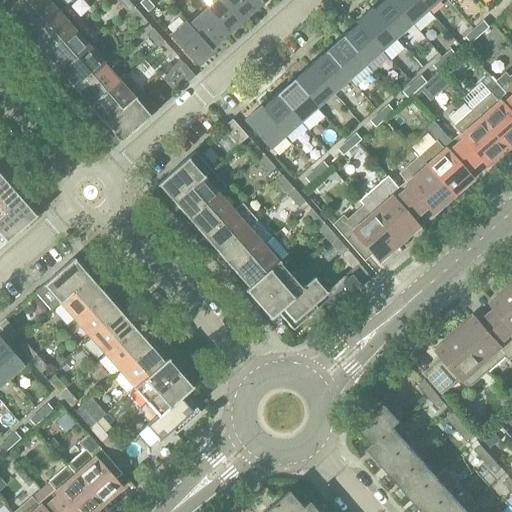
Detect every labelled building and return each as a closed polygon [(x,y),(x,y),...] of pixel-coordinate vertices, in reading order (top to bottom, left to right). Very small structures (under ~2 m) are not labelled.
[(0,5),(14,22),(38,0),(1,0),(0,1),(0,5)] [(60,0),(38,0),(14,22),(29,39),(66,6),(60,0)] [(119,0),(117,2),(128,13),(134,7),(127,0),(119,0)] [(148,0),(142,0),(140,2),(148,12),(154,6),(148,0)] [(221,0),(217,0),(204,12),(224,35),(240,21),(221,0)] [(221,0),(240,21),(257,7),(250,0),(221,0)] [(390,0),(385,0),(373,11),(372,12),(395,38),(411,24),(390,0)] [(390,0),(411,24),(427,10),(418,0),(390,0)] [(418,0),(427,10),(438,0),(418,0)] [(66,6),(29,39),(44,56),(82,23),(66,6)] [(144,19),(134,7),(128,13),(137,25),(144,19)] [(371,9),(355,22),(357,25),(358,24),(381,50),(390,60),(404,49),(395,38),(372,12),(373,11),(371,9)] [(209,49),(224,35),(204,12),(189,25),(188,26),(208,50),(209,49)] [(188,26),(189,25),(186,22),(170,36),(196,65),(211,51),(209,49),(208,50),(188,26)] [(483,22),(474,30),(479,36),(488,28),(483,22)] [(44,56),(59,73),(89,47),(96,42),(97,41),(82,23),(44,56)] [(358,24),(357,25),(342,38),(365,64),(381,50),(358,24)] [(148,36),(158,47),(164,42),(154,30),(148,36)] [(470,44),(479,36),(474,30),(465,38),(470,44)] [(349,79),(365,64),(342,38),(326,52),(349,79)] [(74,90),(104,64),(110,59),(96,42),(89,47),(59,73),(74,90)] [(174,53),(164,42),(158,47),(168,59),(174,53)] [(475,42),(467,48),(478,60),(485,54),(475,42)] [(447,64),(456,56),(450,50),(441,58),(447,64)] [(326,52),(309,67),(332,93),(349,79),(326,52)] [(438,72),(447,64),(441,58),(432,66),(438,72)] [(104,64),(74,90),(89,107),(119,81),(104,64)] [(195,77),(185,65),(179,71),(189,83),(195,77)] [(316,107),(332,93),(309,67),(293,81),(316,107)] [(505,73),(495,82),(505,94),(511,101),(511,73),(509,77),(505,73)] [(89,107),(104,125),(142,92),(126,74),(119,81),(89,107)] [(417,91),(426,83),(421,77),(412,85),(417,91)] [(293,81),(277,95),(300,122),(316,107),(293,81)] [(408,98),(417,91),(412,85),(403,92),(408,98)] [(142,92),(104,125),(119,141),(119,142),(120,143),(158,110),(142,92)] [(490,93),(471,110),(503,145),(504,147),(505,149),(506,148),(511,142),(511,101),(505,94),(497,101),(490,93)] [(284,136),(300,122),(277,95),(262,109),(261,110),(284,136)] [(384,119),(393,111),(388,105),(379,113),(384,119)] [(261,110),(262,109),(260,106),(244,120),(269,148),(284,136),(261,110)] [(459,134),(451,141),(470,163),(471,164),(472,165),(473,165),(481,158),(484,162),(485,163),(487,165),(488,164),(495,158),(496,157),(505,149),(504,147),(503,145),(471,110),(453,126),(459,134)] [(375,127),(384,119),(379,113),(370,121),(375,127)] [(232,119),(221,128),(237,146),(247,137),(232,119)] [(356,134),(347,142),(352,148),(361,140),(356,134)] [(436,141),(417,157),(448,193),(450,194),(451,196),(452,196),(461,188),(462,187),(469,181),(470,180),(469,178),(467,176),(464,173),(472,166),(472,165),(471,164),(470,163),(451,141),(443,149),(436,141)] [(343,156),(352,148),(347,142),(338,150),(343,156)] [(247,148),(257,159),(263,154),(253,143),(247,148)] [(158,186),(173,202),(203,176),(211,169),(195,151),(157,185),(158,186)] [(273,165),(263,154),(257,159),(267,171),(273,165)] [(398,188),(397,189),(416,211),(417,212),(418,213),(419,212),(427,206),(430,209),(431,211),(433,212),(434,211),(441,205),(442,204),(451,197),(451,196),(450,194),(448,193),(417,157),(399,174),(405,181),(398,188)] [(323,163),(314,170),(320,177),(329,169),(323,163)] [(173,202),(188,220),(218,193),(226,187),(211,169),(203,176),(173,202)] [(311,185),(320,177),(314,170),(305,178),(311,185)] [(387,176),(358,201),(363,206),(363,205),(394,240),(396,242),(397,244),(398,243),(407,235),(408,234),(415,228),(416,227),(415,226),(413,224),(410,220),(418,214),(418,213),(417,212),(416,211),(397,189),(398,188),(387,176)] [(277,182),(287,194),(293,188),(283,177),(277,182)] [(0,215),(20,198),(5,181),(0,185),(0,215)] [(303,200),(293,188),(287,194),(297,205),(303,200)] [(188,220),(203,237),(233,210),(218,193),(188,220)] [(35,215),(20,198),(0,215),(0,248),(37,216),(35,215)] [(233,210),(203,237),(218,254),(248,228),(256,221),(241,204),(233,210)] [(332,224),(331,225),(362,259),(370,251),(376,257),(377,258),(379,260),(380,259),(387,253),(388,252),(397,244),(396,242),(394,240),(363,205),(363,206),(346,220),(342,215),(332,224)] [(307,217),(317,228),(323,222),(313,211),(307,217)] [(333,233),(323,222),(317,228),(327,239),(333,233)] [(218,254),(233,271),(263,245),(248,228),(218,254)] [(272,237),(263,245),(233,271),(248,287),(248,288),(279,262),(287,254),(272,237)] [(332,244),(341,255),(347,249),(338,239),(332,244)] [(357,261),(347,249),(341,255),(351,266),(357,261)] [(35,292),(51,311),(58,304),(89,277),(74,260),(75,260),(73,258),(35,292)] [(248,287),(244,291),(245,292),(246,291),(257,304),(290,276),(279,263),(280,262),(279,262),(248,288),(248,287)] [(269,319),(277,313),(276,312),(302,289),(301,288),(290,276),(257,304),(269,318),(268,318),(269,319)] [(104,294),(89,277),(58,304),(59,305),(60,304),(74,320),(104,294)] [(313,277),(301,288),(302,289),(276,312),(277,313),(293,331),(314,312),(310,307),(327,293),(326,291),(325,292),(314,279),(315,279),(313,277)] [(498,309),(489,317),(511,343),(511,288),(508,284),(497,294),(500,297),(493,304),(498,309)] [(74,320),(89,337),(119,311),(104,294),(74,320)] [(134,328),(119,311),(89,337),(104,354),(134,328)] [(511,357),(511,343),(489,317),(481,325),(475,319),(468,325),(466,322),(454,332),(489,371),(506,355),(510,360),(511,357)] [(14,331),(4,319),(0,322),(0,326),(8,336),(14,331)] [(119,371),(149,345),(134,328),(104,354),(119,371)] [(489,371),(454,332),(443,342),(446,345),(439,351),(444,357),(425,373),(442,393),(461,377),(470,387),(489,371)] [(0,368),(8,378),(23,365),(0,339),(0,368)] [(29,360),(35,354),(25,343),(19,348),(29,360)] [(164,362),(163,361),(149,345),(119,371),(134,388),(133,388),(134,389),(164,362)] [(35,354),(29,360),(39,371),(45,366),(35,354)] [(167,358),(163,361),(164,362),(134,389),(135,390),(135,389),(146,402),(179,373),(167,360),(168,359),(167,358)] [(0,385),(8,378),(0,368),(0,385)] [(190,387),(179,373),(146,402),(157,414),(158,415),(184,393),(185,394),(192,387),(191,386),(190,387)] [(65,389),(55,377),(49,383),(59,394),(65,389)] [(417,386),(428,397),(434,392),(424,380),(417,386)] [(65,389),(59,394),(69,405),(75,400),(65,389)] [(434,392),(428,397),(438,409),(445,403),(434,392)] [(201,412),(185,394),(184,393),(158,415),(157,414),(145,426),(146,427),(147,426),(158,439),(157,440),(159,441),(175,426),(179,431),(201,412)] [(38,413),(44,419),(53,410),(47,404),(38,413)] [(393,428),(394,428),(400,422),(385,405),(360,428),(361,428),(374,443),(375,444),(393,428)] [(79,417),(89,428),(95,423),(85,412),(79,417)] [(463,424),(453,412),(446,418),(456,430),(463,424)] [(35,426),(44,419),(38,413),(29,420),(35,426)] [(95,423),(89,428),(98,439),(104,434),(95,423)] [(463,424),(456,430),(467,442),(473,436),(463,424)] [(375,444),(374,443),(368,449),(382,466),(408,444),(394,428),(393,428),(375,444)] [(15,433),(6,441),(11,448),(14,444),(20,439),(15,433)] [(495,433),(485,442),(491,448),(501,439),(495,433)] [(85,449),(66,466),(101,504),(119,488),(111,479),(120,471),(87,434),(78,442),(85,449)] [(103,445),(113,456),(119,450),(109,439),(103,445)] [(6,452),(11,448),(6,441),(0,446),(0,452),(2,455),(6,452)] [(11,448),(6,452),(13,460),(18,456),(19,449),(14,444),(11,448)] [(397,482),(422,460),(408,444),(382,466),(397,482)] [(474,450),(485,463),(492,457),(481,445),(474,450)] [(119,450),(113,456),(123,467),(129,461),(119,450)] [(502,468),(492,457),(485,463),(495,474),(502,468)] [(397,482),(411,498),(436,476),(422,460),(397,482)] [(55,490),(46,497),(59,511),(92,511),(100,505),(101,504),(66,466),(48,482),(55,490)] [(411,498),(423,511),(428,511),(450,493),(436,476),(411,498)] [(503,483),(511,493),(511,479),(510,477),(503,483)] [(297,511),(302,508),(302,507),(288,492),(289,492),(288,491),(263,511),(297,511)] [(428,511),(461,511),(465,509),(450,493),(428,511)] [(31,497),(13,511),(59,511),(46,497),(38,505),(31,497)] [(308,502),(302,507),(302,508),(297,511),(316,511),(309,503),(309,502),(308,502)]
